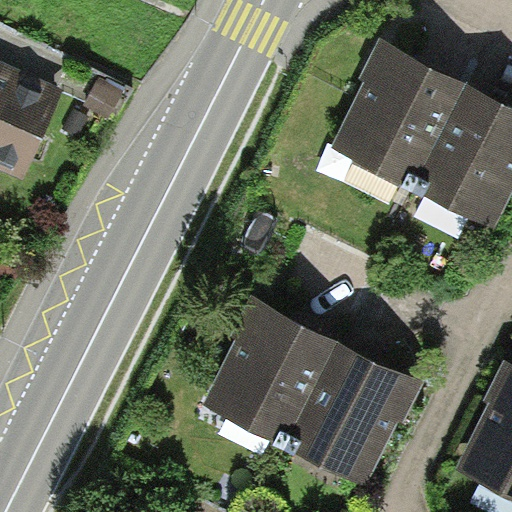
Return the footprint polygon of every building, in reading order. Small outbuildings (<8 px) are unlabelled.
[(462,72),(377,31),(327,136),(411,177),(462,72)] [(0,70),(0,170),(23,181),(61,97),(0,70)] [(511,182),(511,95),(462,72),(411,177),(495,218),(511,182)] [(330,326),(248,289),(199,397),(280,435),(330,326)] [(415,365),(330,326),(280,435),(363,474),(415,365)] [(511,353),(503,349),(450,461),(511,489),(511,353)]
